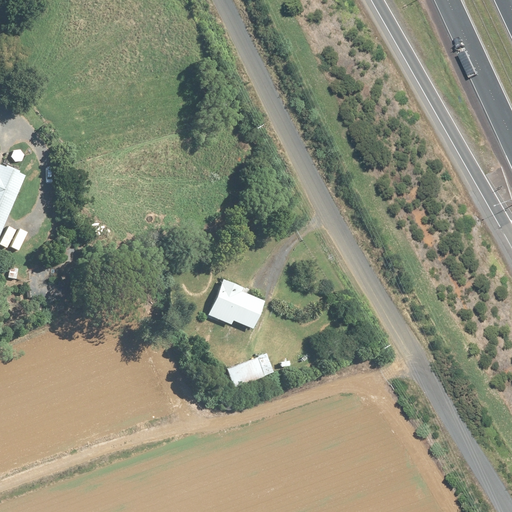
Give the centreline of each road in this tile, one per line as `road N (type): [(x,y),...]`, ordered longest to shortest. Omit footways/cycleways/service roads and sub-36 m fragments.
road 1 (unclassified): [(511,511),(415,362),(220,0)]
road 2 (track): [(0,488),(137,439),(224,422),(415,362)]
road 3 (motorway): [(511,237),(377,0)]
road 4 (motorway): [(511,137),(448,0)]
